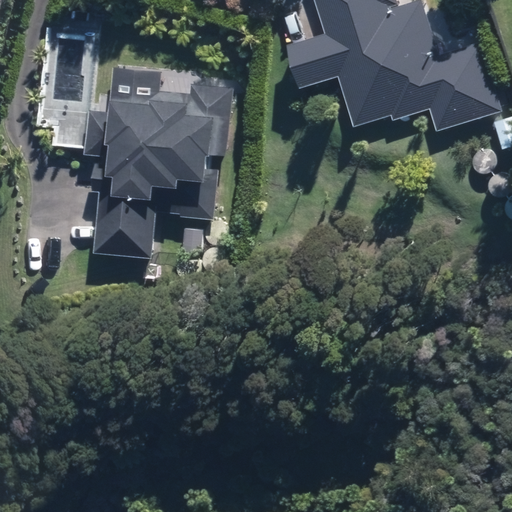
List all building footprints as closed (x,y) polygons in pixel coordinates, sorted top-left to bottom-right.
[(310,87),(344,75),(360,122),(395,110),(399,120),(435,107),(443,128),(506,106),(482,38),(442,52),(423,0),(319,0),(330,31),(295,43),(310,87)] [(101,188),(107,188),(103,250),(164,254),(166,214),(222,217),(225,168),(221,167),(222,154),(233,154),(238,82),(199,80),(198,91),(167,89),(168,69),(120,66),(117,111),(93,109),(91,153),(103,154),(101,188)] [(511,115),(498,120),(506,143),(511,140),(511,115)] [(477,170),(480,172),(483,174),(486,174),(490,173),(493,172),(495,169),(496,166),(496,162),(495,159),(493,156),(490,154),(487,153),(484,154),(481,155),(478,157),(476,160),(476,163),(476,167),(477,170)] [(491,192),(493,194),(496,196),(500,196),(503,195),(506,194),(508,191),(510,188),(510,184),(509,181),(507,178),(504,176),(500,175),(497,175),(494,177),(491,179),(490,182),(489,185),(489,188),(491,192)] [(211,238),(213,240),(216,242),(220,242),(223,241),(226,240),(228,237),(230,234),(230,230),(229,227),(227,224),(224,222),(220,221),(217,221),(214,223),(211,225),(210,228),(209,231),(209,234),(211,238)] [(208,226),(188,224),(187,250),(207,251),(208,226)] [(206,265),(209,268),(212,269),(215,270),(219,269),(222,267),(224,265),(225,261),(226,258),(225,255),(222,252),(219,250),(216,249),(213,249),(210,250),(207,253),(205,255),(205,259),(205,262),(206,265)] [(180,274),(182,277),(185,279),(189,279),(192,278),(195,277),(197,274),(199,271),(199,267),(198,264),(195,261),(193,259),(189,258),(186,258),(183,260),(180,262),(178,265),(178,268),(178,271),(180,274)]
